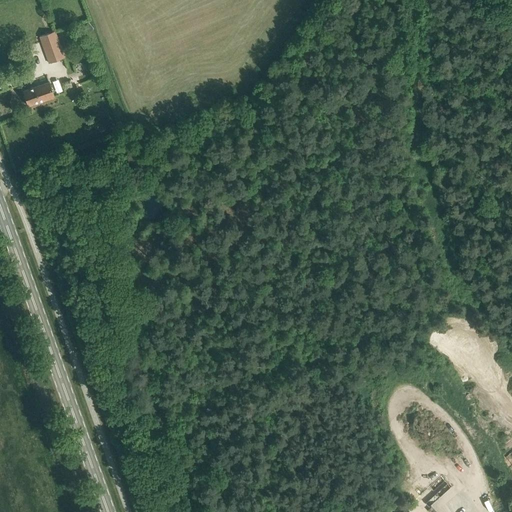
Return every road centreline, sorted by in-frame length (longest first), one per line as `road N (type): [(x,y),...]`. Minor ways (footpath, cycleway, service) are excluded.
road 1 (track): [(314,0),(245,90),(0,186)]
road 2 (track): [(188,511),(130,338),(107,146)]
road 3 (primary): [(109,511),(0,206)]
